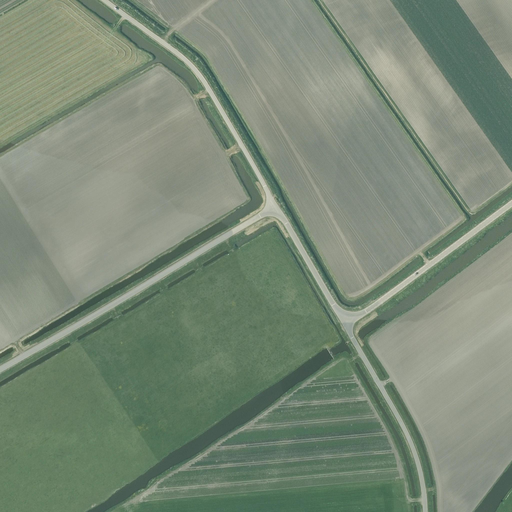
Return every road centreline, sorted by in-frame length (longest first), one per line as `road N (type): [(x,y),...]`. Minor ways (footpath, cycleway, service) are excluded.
road 1 (unclassified): [(0,369),(275,205)]
road 2 (unclassified): [(275,205),(197,75),(100,0)]
road 3 (unclassified): [(344,325),(511,205)]
road 4 (unclassified): [(425,511),(408,438),(344,325)]
road 5 (unclassified): [(344,325),(275,205)]
